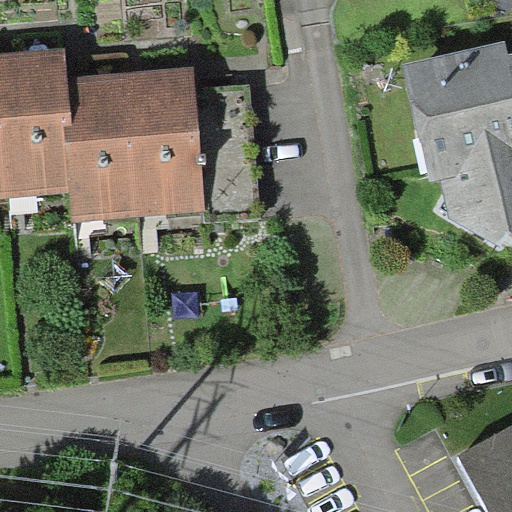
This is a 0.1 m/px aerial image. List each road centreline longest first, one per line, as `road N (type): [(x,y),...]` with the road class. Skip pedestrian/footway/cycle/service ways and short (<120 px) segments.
road 1 (residential): [(0,426),(511,331)]
road 2 (track): [(241,511),(148,402)]
